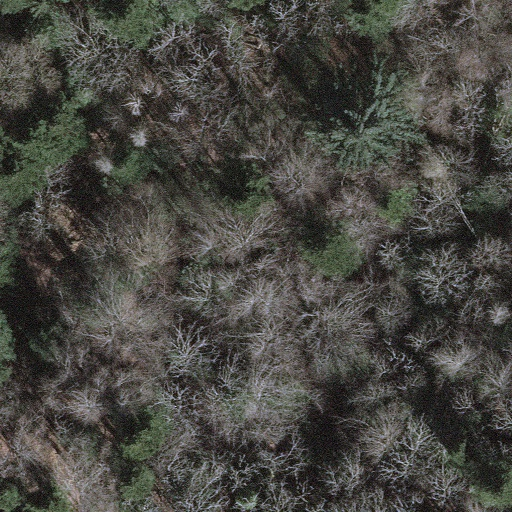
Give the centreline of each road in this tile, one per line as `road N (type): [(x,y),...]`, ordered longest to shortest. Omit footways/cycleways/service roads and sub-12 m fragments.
road 1 (track): [(0,197),(243,434)]
road 2 (track): [(243,434),(511,503)]
